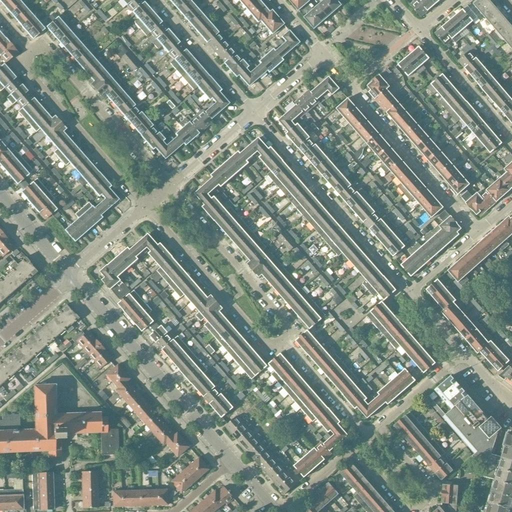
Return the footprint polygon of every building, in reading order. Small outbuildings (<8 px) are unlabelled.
[(9,0),(3,5),(9,12),(20,2),(22,0),(9,0)] [(22,0),(20,2),(9,12),(15,19),(26,9),(23,5),(27,1),(25,0),(22,0)] [(141,0),(131,0),(126,5),(132,12),(143,2),(141,0)] [(173,0),(171,2),(177,9),(187,0),(173,0)] [(189,0),(187,0),(177,9),(183,16),(195,6),(189,0)] [(242,0),(240,2),(246,9),(256,0),(242,0)] [(258,0),(256,0),(246,9),(252,16),(263,6),(258,0)] [(297,0),(292,5),(298,12),(310,1),(308,0),(297,0)] [(321,0),(323,2),(318,6),(328,18),(335,12),(324,0),(321,0)] [(336,0),(324,0),(335,12),(342,6),(336,0)] [(427,11),(417,0),(410,6),(420,17),(427,11)] [(417,0),(427,11),(434,6),(429,0),(417,0)] [(496,8),(489,0),(478,0),(473,4),(485,18),(496,8)] [(143,2),(132,12),(127,16),(129,19),(134,15),(138,19),(149,9),(143,2)] [(195,6),(183,16),(189,23),(200,13),(195,6)] [(263,6),(252,16),(257,23),(260,21),(259,20),(269,12),(263,6)] [(309,6),(307,7),(321,24),(328,18),(318,6),(313,10),(309,6)] [(321,24),(307,7),(305,9),(309,13),(304,18),(314,30),(321,24)] [(507,20),(496,8),(485,18),(495,30),(507,20)] [(26,9),(15,19),(21,26),(32,15),(26,9)] [(149,9),(138,19),(134,23),(140,29),(155,16),(149,9)] [(269,12),(259,20),(260,21),(264,26),(259,30),(261,32),(277,18),(271,10),(269,12)] [(463,10),(455,16),(466,28),(470,24),(474,29),(476,27),(472,22),(473,22),(463,10)] [(200,13),(189,23),(195,30),(206,20),(200,13)] [(46,27),(52,34),(67,20),(62,14),(57,18),(53,21),(46,27)] [(32,15),(21,26),(20,26),(26,33),(38,22),(32,15)] [(155,16),(140,29),(146,36),(150,33),(161,22),(155,16)] [(455,16),(449,22),(459,34),(466,28),(455,16)] [(277,18),(261,32),(262,33),(267,30),(272,35),(283,24),(277,18)] [(67,20),(52,34),(57,41),(73,27),(67,20)] [(206,20),(195,30),(201,37),(212,26),(206,20)] [(511,37),(511,26),(507,20),(495,30),(506,43),(511,37)] [(38,22),(26,33),(33,40),(44,29),(38,22)] [(161,22),(150,33),(153,37),(149,41),(151,44),(152,43),(156,39),(167,29),(161,22)] [(442,28),(452,40),(455,44),(462,38),(459,34),(449,22),(442,28)] [(212,26),(201,37),(206,43),(218,33),(212,26)] [(73,27),(57,41),(63,47),(74,37),(73,35),(77,32),(73,27)] [(281,37),(285,42),(291,49),(299,43),(285,27),(281,30),(285,34),(281,37)] [(452,40),(442,28),(435,34),(445,46),(445,45),(448,49),(451,46),(448,43),(452,40)] [(167,29),(156,39),(152,43),(157,50),(162,46),(173,36),(167,29)] [(78,31),(77,32),(73,35),(74,37),(78,40),(82,36),(78,31)] [(218,33),(206,43),(212,50),(224,40),(218,33)] [(167,53),(179,43),(173,36),(162,46),(167,53)] [(74,37),(63,47),(70,55),(81,45),(78,40),(74,37)] [(5,39),(0,43),(0,55),(11,46),(5,39)] [(228,44),(224,40),(212,50),(218,56),(230,46),(234,42),(232,40),(228,44)] [(85,41),(81,45),(70,55),(76,61),(87,51),(91,48),(85,41)] [(278,48),(274,51),(281,59),(291,49),(285,42),(283,44),(281,46),(278,48)] [(173,60),(185,50),(179,43),(167,53),(173,60)] [(11,46),(0,55),(0,56),(6,63),(17,53),(11,46)] [(230,46),(218,56),(224,63),(236,53),(230,46)] [(92,47),(91,48),(87,51),(76,61),(81,68),(93,57),(89,54),(94,50),(92,47)] [(419,47),(412,53),(422,65),(429,59),(419,47)] [(470,51),(468,53),(458,61),(464,68),(476,58),(472,54),(477,50),(475,47),(472,50),(470,51)] [(272,49),(265,56),(275,67),(283,61),(281,59),(274,51),(272,49)] [(175,70),(191,56),(185,50),(173,60),(169,64),(175,70)] [(236,53),(224,63),(224,64),(230,70),(242,60),(238,56),(243,52),(241,50),(236,54),(236,53)] [(127,52),(121,58),(127,64),(133,59),(127,52)] [(498,52),(495,54),(501,61),(504,59),(498,52)] [(412,53),(405,60),(415,71),(419,75),(426,69),(422,65),(412,53)] [(181,77),(197,63),(191,56),(175,70),(181,77)] [(275,67),(265,56),(258,62),(260,64),(266,71),(268,73),(275,67)] [(93,57),(81,68),(87,75),(103,61),(104,61),(101,58),(97,62),(93,57)] [(476,58),(464,68),(470,75),(482,65),(476,58)] [(133,59),(127,64),(133,71),(139,66),(133,59)] [(242,60),(230,70),(236,77),(238,75),(246,69),(248,67),(242,60)] [(398,65),(408,77),(415,71),(405,60),(398,65)] [(103,61),(87,75),(92,80),(89,83),(90,85),(109,68),(103,61)] [(197,63),(181,77),(187,84),(203,70),(197,63)] [(1,66),(0,67),(0,79),(9,71),(3,64),(1,66)] [(257,67),(251,72),(249,73),(255,81),(266,71),(260,64),(257,67)] [(482,65),(470,75),(476,82),(488,72),(482,65)] [(109,68),(90,85),(96,92),(115,75),(109,68)] [(249,73),(246,69),(238,75),(248,87),(255,81),(249,73)] [(384,79),(391,73),(387,69),(380,75),(384,79)] [(203,70),(187,84),(193,91),(197,87),(209,77),(203,70)] [(9,71),(0,79),(0,91),(4,88),(15,78),(9,71)] [(138,71),(133,75),(137,80),(137,79),(142,75),(138,71)] [(488,72),(476,82),(482,89),(498,75),(496,73),(491,76),(488,72)] [(115,75),(96,92),(102,98),(121,82),(115,75)] [(369,93),(375,100),(387,90),(390,87),(379,75),(372,82),(373,82),(367,87),(371,91),(369,93)] [(442,76),(437,80),(427,88),(433,95),(449,82),(443,75),(442,76)] [(498,75),(482,89),(487,96),(499,86),(496,81),(500,78),(498,75)] [(197,87),(203,94),(215,83),(209,77),(197,87)] [(322,84),(328,91),(332,96),(336,92),(340,97),(343,94),(339,90),(339,89),(329,77),(322,84)] [(15,78),(4,88),(10,95),(21,85),(15,78)] [(111,102),(127,89),(126,87),(121,82),(102,98),(104,100),(107,97),(111,102)] [(449,82),(433,95),(439,102),(454,88),(449,82)] [(215,83),(203,94),(209,101),(212,99),(219,93),(221,91),(215,83)] [(322,84),(311,93),(317,100),(322,96),(326,100),(329,98),(325,93),(328,91),(322,84)] [(21,85),(10,95),(6,99),(12,105),(16,102),(27,92),(21,85)] [(391,86),(390,87),(387,90),(375,100),(381,107),(393,97),(388,92),(393,88),(391,86)] [(499,86),(487,96),(493,103),(494,103),(505,93),(509,89),(510,89),(508,86),(503,90),(499,86)] [(454,88),(439,102),(445,109),(460,95),(454,88)] [(117,109),(133,95),(127,89),(111,102),(117,109)] [(505,93),(494,103),(500,110),(511,99),(511,98),(511,92),(509,89),(505,93)] [(323,107),(317,100),(311,93),(309,91),(302,97),(312,108),(317,104),(321,109),(323,107)] [(22,109),(33,98),(27,92),(16,102),(22,109)] [(123,116),(139,102),(134,97),(138,94),(136,92),(133,95),(117,109),(123,116)] [(219,93),(212,99),(215,103),(221,110),(229,104),(219,93)] [(460,95),(445,109),(450,116),(466,102),(460,95)] [(312,108),(302,97),(295,103),(297,105),(305,115),(308,118),(310,116),(307,113),(312,108)] [(393,97),(381,107),(386,113),(398,103),(403,99),(401,97),(397,101),(393,97)] [(23,119),(39,105),(33,98),(22,109),(18,112),(23,119)] [(338,120),(342,116),(354,106),(348,99),(336,109),(341,114),(336,118),(338,120)] [(511,100),(511,99),(500,110),(505,116),(511,110),(511,100)] [(141,113),(137,108),(144,102),(142,100),(139,102),(123,116),(129,123),(141,113)] [(174,107),(172,105),(169,101),(166,103),(171,109),(174,107)] [(466,102),(450,116),(456,123),(460,119),(472,109),(466,102)] [(213,105),(208,109),(204,112),(210,120),(221,110),(215,103),(213,105)] [(398,103),(386,113),(392,120),(404,110),(398,103)] [(39,105),(23,119),(29,125),(45,112),(39,105)] [(297,105),(286,115),(292,122),(294,120),(299,116),(301,118),(305,115),(297,105)] [(354,106),(342,116),(349,123),(360,113),(354,106)] [(409,106),(404,110),(392,120),(398,127),(410,117),(406,112),(410,108),(409,106)] [(472,109),(460,119),(466,126),(478,116),(472,109)] [(202,110),(195,117),(205,128),(212,122),(210,120),(204,112),(202,110)] [(45,112),(29,125),(35,133),(39,129),(54,116),(53,114),(49,117),(45,112)] [(144,117),(141,113),(129,123),(135,129),(151,116),(151,115),(149,113),(144,117)] [(360,113),(349,123),(355,130),(366,120),(360,113)] [(185,118),(199,134),(205,128),(195,117),(191,120),(187,115),(185,118)] [(278,121),(288,133),(296,126),(292,122),(286,115),(278,121)] [(54,116),(39,129),(45,136),(60,123),(54,116)] [(151,116),(135,129),(141,136),(152,126),(153,126),(157,123),(151,116)] [(478,116),(466,126),(463,129),(469,136),(472,133),(484,123),(478,116)] [(414,122),(410,117),(398,127),(404,134),(421,120),(419,118),(414,122)] [(199,134),(185,118),(178,124),(182,128),(192,140),(199,134)] [(366,120),(355,130),(360,137),(372,126),(366,120)] [(421,120),(404,134),(410,141),(422,130),(418,126),(422,122),(421,120)] [(298,124),(296,126),(288,133),(286,135),(292,141),(307,128),(305,125),(306,124),(304,122),(299,126),(298,124)] [(60,123),(45,136),(51,143),(66,130),(60,123)] [(484,123),(472,133),(476,137),(471,141),(474,144),(474,143),(478,140),(490,130),(484,123)] [(152,126),(141,136),(140,136),(146,143),(158,133),(153,126),(152,126)] [(372,126),(360,137),(364,141),(360,145),(362,147),(378,133),(372,126)] [(192,140),(182,128),(175,134),(177,137),(183,144),(185,146),(192,140)] [(307,128),(292,141),(298,149),(298,148),(310,138),(314,134),(312,132),(311,132),(307,128)] [(66,130),(51,143),(57,149),(69,139),(64,134),(68,131),(66,130)] [(426,135),(422,130),(410,141),(416,147),(433,133),(431,131),(426,135)] [(490,130),(478,140),(474,143),(480,151),(484,147),(496,137),(490,130)] [(158,133),(146,143),(153,150),(155,148),(162,142),(165,140),(158,133)] [(378,133),(362,147),(363,149),(368,145),(372,150),(384,140),(378,133)] [(434,135),(433,133),(416,147),(422,154),(434,144),(430,139),(434,135)] [(316,145),(320,141),(323,138),(320,135),(318,138),(314,134),(310,138),(298,148),(304,155),(316,145)] [(173,140),(168,144),(166,146),(172,153),(183,144),(177,137),(173,140)] [(496,137),(484,147),(490,154),(502,144),(496,137)] [(259,138),(252,145),(258,152),(261,156),(269,150),(259,138)] [(69,139),(57,149),(53,153),(59,159),(74,145),(69,139)] [(384,140),(372,150),(378,157),(390,147),(384,140)] [(322,152),(318,147),(322,143),(320,141),(316,145),(304,155),(310,162),(322,152)] [(166,146),(162,142),(155,148),(165,159),(172,153),(166,146)] [(438,149),(434,144),(422,154),(428,161),(440,151),(444,147),(443,145),(438,149)] [(74,145),(59,159),(65,166),(69,163),(81,153),(74,145)] [(252,145),(241,154),(247,161),(250,158),(256,154),(258,152),(252,145)] [(5,147),(0,151),(0,163),(11,154),(5,147)] [(390,147),(378,157),(373,161),(375,163),(380,159),(384,164),(396,154),(390,147)] [(271,148),(269,150),(261,156),(259,158),(265,165),(277,154),(271,148)] [(15,150),(11,154),(0,163),(0,165),(5,171),(21,157),(15,150)] [(25,153),(24,154),(30,161),(33,158),(28,151),(25,153)] [(452,164),(446,158),(440,151),(428,161),(440,175),(452,164)] [(239,152),(231,158),(242,170),(249,164),(247,161),(241,154),(239,152)] [(322,152),(310,162),(316,169),(332,154),(330,152),(325,156),(322,152)] [(81,153),(69,163),(75,169),(86,159),(81,153)] [(510,153),(505,157),(503,159),(509,165),(504,170),(507,173),(511,178),(511,155),(510,153)] [(277,154),(265,165),(271,172),(283,162),(277,154)] [(332,154),(316,169),(322,176),(334,166),(330,161),(334,157),(332,154)] [(396,154),(384,164),(380,167),(386,174),(390,170),(402,160),(396,154)] [(21,157),(5,171),(11,178),(26,164),(21,157)] [(231,158),(225,164),(235,176),(242,170),(231,158)] [(86,159),(75,169),(80,176),(92,166),(86,159)] [(402,160),(390,170),(396,178),(408,167),(402,160)] [(283,162),(271,172),(267,175),(273,182),(289,168),(283,162)] [(26,164),(11,178),(17,185),(33,171),(26,164)] [(225,164),(218,170),(228,182),(235,176),(225,164)] [(458,171),(453,166),(452,164),(440,175),(446,181),(458,171)] [(56,166),(53,169),(51,171),(54,175),(57,173),(60,171),(56,166)] [(92,166),(80,176),(87,183),(98,173),(92,166)] [(334,166),(322,176),(328,182),(339,172),(334,166)] [(408,167),(396,178),(402,184),(413,174),(408,167)] [(289,168),(273,182),(279,189),(295,175),(289,168)] [(344,168),(339,172),(328,182),(334,189),(345,179),(342,174),(346,170),(344,168)] [(218,170),(213,174),(211,176),(213,178),(219,185),(221,188),(228,182),(218,170)] [(458,171),(446,181),(452,188),(463,178),(458,171)] [(98,173),(87,183),(92,189),(104,179),(98,173)] [(495,174),(496,175),(499,179),(510,191),(511,188),(511,178),(507,173),(501,177),(497,173),(495,174)] [(413,174),(402,184),(398,188),(404,195),(419,181),(413,174)] [(468,174),(463,178),(452,188),(458,195),(470,185),(465,180),(470,176),(468,174)] [(295,175),(279,189),(285,196),(289,192),(300,182),(295,175)] [(510,191),(499,179),(496,175),(490,180),(493,184),(503,196),(510,191)] [(213,178),(202,188),(208,195),(210,193),(215,189),(219,185),(213,178)] [(21,193),(26,199),(42,185),(36,179),(21,193)] [(104,179),(92,189),(99,197),(101,195),(108,189),(111,187),(104,179)] [(345,179),(334,189),(340,196),(351,186),(345,179)] [(419,181),(404,195),(409,201),(414,198),(425,188),(419,181)] [(300,182),(289,192),(295,199),(306,189),(300,182)] [(356,182),(351,186),(340,196),(346,203),(357,192),(353,188),(358,184),(356,182)] [(503,196),(493,184),(486,190),(497,202),(503,196)] [(42,185),(26,199),(27,199),(26,200),(32,207),(48,193),(42,185)] [(497,202),(486,190),(482,186),(481,187),(485,192),(480,196),(490,208),(497,202)] [(205,205),(212,199),(208,195),(202,188),(195,194),(205,205)] [(425,188),(414,198),(420,205),(432,195),(425,188)] [(118,200),(108,189),(101,195),(105,199),(111,206),(118,200)] [(306,189),(295,199),(291,202),(297,209),(312,195),(306,189)] [(361,189),(357,192),(346,203),(352,209),(367,196),(361,189)] [(490,208),(480,196),(477,193),(473,197),(467,191),(460,197),(466,203),(465,204),(472,211),(472,210),(477,216),(481,212),(483,214),(490,208)] [(48,193),(32,207),(39,213),(51,203),(55,200),(48,193)] [(312,195),(297,209),(303,216),(318,202),(312,195)] [(432,195),(420,205),(424,209),(419,213),(421,215),(425,211),(437,201),(432,195)] [(367,196),(352,209),(357,216),(373,202),(367,196)] [(208,214),(220,204),(214,197),(212,199),(205,205),(202,207),(208,214)] [(55,199),(55,200),(51,203),(39,213),(45,220),(56,210),(53,206),(57,202),(55,199)] [(105,199),(103,200),(97,205),(94,209),(100,216),(111,206),(105,199)] [(437,201),(425,211),(432,218),(443,208),(437,201)] [(88,202),(81,208),(95,224),(102,218),(100,216),(94,209),(88,202)] [(277,202),(271,208),(274,212),(281,206),(277,202)] [(318,202),(303,216),(309,223),(324,209),(318,202)] [(373,202),(357,216),(363,223),(375,213),(379,209),(373,202)] [(220,204),(208,214),(214,221),(215,221),(226,211),(220,204)] [(226,211),(215,221),(220,228),(236,214),(230,207),(226,211)] [(95,224),(81,208),(74,215),(78,219),(88,230),(95,224)] [(324,209),(309,223),(315,230),(330,216),(324,209)] [(444,223),(439,227),(452,241),(459,235),(457,233),(461,229),(457,224),(451,217),(450,217),(445,211),(438,217),(444,223)] [(375,213),(363,223),(369,230),(381,219),(375,213)] [(236,214),(220,228),(226,234),(242,221),(236,214)] [(330,216),(315,230),(320,236),(336,223),(330,216)] [(385,216),(381,219),(369,230),(375,237),(391,223),(385,216)] [(511,220),(511,219),(509,217),(502,223),(511,234),(511,220)] [(88,230),(78,219),(71,224),(82,236),(88,230)] [(242,221),(226,234),(232,241),(248,228),(242,221)] [(336,223),(320,236),(326,243),(342,229),(336,223)] [(391,223),(375,237),(381,243),(397,230),(391,223)] [(511,234),(502,223),(495,229),(505,241),(511,236),(511,237),(511,234)] [(82,236),(71,224),(64,231),(74,242),(82,236)] [(452,241),(439,227),(438,226),(431,232),(445,247),(452,241)] [(248,228),(232,241),(238,248),(254,234),(248,228)] [(342,229),(326,243),(332,250),(348,236),(342,229)] [(495,229),(488,235),(502,251),(509,245),(505,241),(495,229)] [(397,230),(381,243),(387,250),(399,240),(403,236),(397,230)] [(278,237),(284,244),(290,239),(284,232),(278,237)] [(445,247),(431,232),(425,238),(428,242),(438,253),(445,247)] [(2,233),(0,235),(0,247),(8,240),(2,233)] [(141,241),(147,248),(151,252),(158,246),(148,234),(141,241)] [(254,234),(238,248),(244,255),(260,241),(254,234)] [(503,251),(502,251),(488,235),(482,241),(492,253),(497,248),(501,253),(503,251)] [(348,236),(332,250),(338,257),(342,253),(354,243),(348,236)] [(290,239),(284,244),(290,251),(296,246),(290,239)] [(8,240),(0,247),(0,254),(2,257),(14,247),(8,240)] [(399,240),(387,250),(393,257),(396,255),(400,251),(405,247),(399,240)] [(141,241),(130,250),(136,257),(140,254),(145,250),(147,248),(141,241)] [(260,241),(244,255),(249,260),(245,263),(247,264),(262,252),(266,248),(260,241)] [(492,253),(482,241),(475,247),(485,259),(489,263),(491,262),(487,257),(492,253)] [(438,253),(428,242),(421,248),(432,259),(438,253)] [(310,253),(309,251),(315,245),(313,243),(306,248),(304,251),(308,255),(310,253)] [(354,243),(342,253),(348,260),(360,250),(354,243)] [(155,261),(167,251),(160,244),(158,246),(151,252),(149,254),(154,260),(155,261)] [(432,259),(421,248),(418,244),(411,249),(425,265),(432,259)] [(475,247),(468,253),(478,265),(485,259),(475,247)] [(128,248),(121,254),(131,266),(138,260),(136,257),(130,250),(128,248)] [(425,265),(411,249),(408,251),(412,256),(408,260),(418,271),(425,265)] [(360,250),(348,260),(354,267),(366,256),(360,250)] [(161,268),(172,258),(173,258),(167,251),(155,261),(156,262),(158,265),(151,272),(153,274),(157,271),(161,268)] [(262,252),(247,264),(253,271),(272,255),(269,252),(265,255),(262,252)] [(305,258),(301,253),(298,255),(299,255),(294,259),(296,262),(301,258),(303,260),(305,258)] [(478,265),(468,253),(462,259),(472,271),(476,275),(478,274),(474,269),(478,265)] [(121,254),(114,260),(124,272),(131,266),(121,254)] [(272,255),(253,271),(259,278),(274,265),(270,261),(274,258),(272,255)] [(366,256),(354,267),(360,274),(372,263),(366,256)] [(25,258),(17,265),(17,266),(18,265),(30,278),(37,272),(29,264),(30,263),(25,258)] [(172,258),(161,268),(157,271),(162,278),(178,265),(172,258)] [(462,259),(455,265),(465,277),(472,271),(462,259)] [(114,260),(108,266),(118,277),(124,272),(114,260)] [(418,271),(408,260),(401,266),(411,277),(418,271)] [(278,261),(274,265),(259,278),(260,280),(262,279),(263,279),(264,278),(268,282),(284,268),(278,261)] [(30,279),(30,278),(18,265),(17,266),(17,265),(14,262),(9,266),(12,271),(4,278),(15,290),(24,282),(25,283),(30,279)] [(372,263),(360,274),(366,280),(378,270),(372,263)] [(178,265),(162,278),(169,285),(184,271),(178,265)] [(456,280),(460,285),(462,287),(468,281),(465,277),(455,265),(448,271),(450,274),(454,278),(456,280)] [(130,291),(118,277),(108,266),(107,266),(100,272),(105,278),(102,281),(104,283),(105,284),(110,289),(110,290),(119,300),(130,291)] [(284,268),(268,282),(274,289),(289,275),(284,268)] [(329,269),(326,271),(324,273),(328,278),(330,276),(333,273),(329,269)] [(378,270),(366,280),(362,284),(368,291),(383,277),(378,270)] [(184,271),(169,285),(174,292),(190,278),(184,271)] [(511,274),(510,274),(503,295),(511,297),(511,274)] [(289,275),(274,289),(280,296),(296,282),(289,275)] [(384,277),(383,277),(368,291),(374,298),(378,294),(390,284),(384,277)] [(0,300),(1,302),(5,299),(6,300),(12,294),(11,293),(15,290),(4,278),(1,281),(0,280),(0,300)] [(190,278),(174,292),(180,299),(184,295),(196,285),(190,278)] [(426,290),(432,297),(444,287),(438,280),(426,290)] [(296,282),(280,296),(286,302),(301,289),(296,282)] [(390,284),(378,294),(384,301),(396,291),(390,284)] [(196,285),(184,295),(190,301),(201,291),(196,285)] [(444,287),(432,297),(438,304),(450,294),(444,287)] [(301,289),(286,302),(292,309),(308,296),(301,289)] [(118,304),(124,311),(140,298),(134,291),(118,304)] [(165,291),(162,293),(160,296),(164,301),(167,299),(169,297),(165,291)] [(201,291),(190,301),(196,308),(211,296),(209,294),(206,297),(201,291)] [(337,294),(334,296),(331,299),(337,306),(343,301),(337,294)] [(450,294),(438,304),(444,311),(456,301),(450,294)] [(211,296),(196,308),(199,312),(195,316),(198,319),(217,302),(211,296)] [(308,296),(292,309),(298,316),(313,302),(308,296)] [(158,297),(154,301),(158,306),(162,302),(158,297)] [(140,298),(124,311),(130,318),(146,305),(140,298)] [(457,299),(456,301),(444,311),(442,313),(448,320),(459,309),(463,306),(457,299)] [(217,302),(198,319),(201,322),(205,318),(208,322),(223,309),(217,302)] [(313,302),(298,316),(304,323),(319,309),(313,302)] [(366,316),(372,322),(387,309),(382,302),(366,316)] [(78,319),(74,313),(73,314),(66,305),(59,311),(58,311),(70,326),(78,319)] [(146,305),(130,318),(136,325),(148,315),(152,311),(146,305)] [(223,309),(208,322),(204,326),(210,332),(225,319),(221,314),(224,311),(223,309)] [(319,309),(304,323),(310,330),(325,316),(319,309)] [(387,309),(372,322),(378,329),(393,316),(387,309)] [(459,309),(448,320),(453,326),(465,316),(459,309)] [(70,326),(58,311),(53,315),(54,317),(45,324),(56,337),(64,330),(68,334),(73,329),(70,326)] [(148,315),(136,325),(142,332),(145,330),(147,328),(154,322),(148,315)] [(393,316),(378,329),(384,336),(400,323),(393,316)] [(465,316),(453,326),(459,333),(471,323),(465,316)] [(225,319),(210,332),(216,339),(231,326),(225,319)] [(475,320),(471,323),(459,333),(465,340),(481,326),(475,320)] [(400,323),(384,336),(390,343),(405,329),(400,323)] [(35,333),(32,336),(43,348),(46,346),(53,340),(52,340),(56,337),(45,324),(41,328),(40,327),(34,332),(35,333)] [(162,326),(153,334),(150,336),(156,343),(168,333),(162,326)] [(231,326),(216,339),(222,346),(237,332),(231,326)] [(481,326),(465,340),(471,347),(487,333),(481,326)] [(405,329),(390,343),(396,350),(400,346),(411,336),(405,329)] [(82,348),(94,338),(93,338),(87,331),(84,334),(80,338),(76,341),(74,343),(72,345),(74,347),(78,344),(82,348)] [(296,341),(302,348),(314,338),(307,331),(296,341)] [(237,332),(222,346),(228,353),(243,339),(237,332)] [(168,333),(156,343),(162,350),(174,340),(168,333)] [(487,333),(471,347),(478,354),(480,352),(491,341),(493,340),(487,333)] [(74,343),(76,341),(80,338),(77,335),(72,340),(74,343)] [(34,356),(43,348),(32,336),(22,344),(21,343),(16,347),(28,361),(32,365),(37,360),(34,356)] [(174,340),(162,350),(168,357),(184,343),(178,336),(174,340)] [(411,336),(400,346),(406,353),(417,343),(411,336)] [(94,338),(82,348),(86,353),(83,357),(84,358),(100,345),(94,338)] [(314,338),(302,348),(308,355),(320,345),(314,338)] [(243,339),(228,353),(234,359),(249,346),(243,339)] [(491,341),(480,352),(486,358),(497,348),(491,341)] [(184,343),(168,357),(174,364),(190,350),(184,343)] [(417,343),(406,353),(412,360),(423,350),(417,343)] [(100,345),(84,358),(86,360),(89,357),(94,362),(105,352),(106,352),(100,345)] [(320,345),(308,355),(314,362),(325,351),(320,345)] [(249,346),(234,359),(239,366),(255,353),(249,346)] [(17,371),(28,361),(16,347),(16,348),(5,358),(0,362),(6,368),(11,365),(17,371)] [(215,347),(212,350),(210,348),(207,350),(211,355),(214,353),(217,349),(215,347)] [(497,348),(486,358),(492,365),(503,355),(497,348)] [(190,350),(174,364),(180,370),(195,357),(190,350)] [(423,350),(412,360),(417,367),(429,356),(423,350)] [(325,351),(314,362),(320,368),(331,358),(325,351)] [(511,356),(507,351),(503,355),(492,365),(498,372),(511,359),(511,356)] [(105,352),(94,362),(98,367),(94,370),(96,372),(111,359),(105,352)] [(255,353),(239,366),(245,373),(261,359),(255,353)] [(269,364),(275,371),(286,361),(281,354),(269,364)] [(335,355),(331,358),(320,368),(326,375),(341,361),(335,355)] [(429,356),(417,367),(424,374),(435,364),(429,356)] [(195,357),(180,370),(185,377),(201,363),(195,357)] [(84,358),(74,367),(77,370),(87,361),(84,358)] [(261,359),(245,373),(252,380),(267,367),(261,359)] [(286,361),(275,371),(271,375),(277,382),(292,368),(293,368),(286,361)] [(341,361),(326,375),(332,382),(347,368),(341,361)] [(11,365),(6,368),(0,362),(0,384),(0,385),(12,375),(17,371),(11,365)] [(201,363),(185,377),(192,384),(203,374),(207,370),(201,363)] [(107,377),(111,382),(123,372),(117,365),(102,378),(104,380),(107,377)] [(511,367),(510,366),(499,377),(508,384),(511,378),(511,367)] [(292,368),(277,382),(282,388),(298,375),(292,368)] [(347,368),(332,382),(337,389),(353,375),(347,368)] [(405,369),(398,375),(408,387),(415,381),(411,376),(405,369)] [(123,372),(111,382),(117,389),(127,381),(129,379),(123,372)] [(203,374),(192,384),(198,391),(210,381),(203,374)] [(298,375),(282,388),(289,395),(304,382),(298,375)] [(353,375),(337,389),(343,395),(355,385),(359,382),(353,375)] [(408,387),(398,375),(391,381),(401,393),(408,387)] [(434,391),(440,397),(457,383),(451,376),(434,391)] [(117,389),(111,394),(113,396),(117,393),(121,398),(133,388),(127,381),(117,389)] [(210,381),(198,391),(204,397),(215,387),(210,381)] [(401,393),(391,381),(385,387),(395,399),(401,393)] [(304,382),(289,395),(294,402),(310,388),(304,382)] [(462,389),(457,383),(440,397),(446,404),(462,389)] [(64,434),(100,433),(101,455),(118,455),(117,430),(107,430),(107,418),(100,418),(100,413),(56,415),(55,385),(33,386),(35,430),(17,431),(17,427),(20,427),(19,415),(2,415),(2,421),(0,420),(0,452),(48,451),(48,457),(61,457),(61,439),(64,439),(64,434)] [(343,395),(349,402),(361,392),(355,385),(343,395)] [(215,387),(204,397),(210,404),(221,394),(215,387)] [(395,399),(385,387),(377,393),(379,396),(386,403),(388,405),(395,399)] [(133,388),(121,398),(125,403),(122,406),(123,408),(127,405),(139,395),(133,388)] [(310,388),(294,402),(300,409),(316,395),(310,388)] [(468,396),(462,389),(446,404),(451,410),(466,397),(468,396)] [(101,392),(98,395),(104,401),(107,398),(101,392)] [(361,392),(349,402),(355,409),(357,407),(365,401),(367,399),(361,392)] [(221,394),(210,404),(216,411),(227,401),(221,394)] [(139,395),(127,405),(133,412),(145,402),(139,395)] [(316,395),(300,409),(306,416),(322,402),(316,395)] [(375,399),(370,404),(368,405),(374,413),(386,403),(379,396),(375,399)] [(426,398),(431,405),(434,402),(428,396),(426,398)] [(468,396),(466,397),(451,410),(445,415),(442,418),(474,454),(472,457),(485,472),(486,472),(491,454),(498,432),(502,429),(495,421),(492,423),(468,396)] [(227,401),(216,411),(222,418),(233,408),(227,401)] [(374,413),(368,405),(365,401),(357,407),(367,419),(374,413)] [(145,402),(133,412),(139,418),(150,408),(145,402)] [(322,402),(306,416),(312,422),(316,419),(328,409),(322,402)] [(440,409),(434,402),(431,405),(437,411),(440,409)] [(150,408),(139,418),(135,421),(137,423),(140,420),(145,425),(156,415),(150,408)] [(328,408),(328,409),(316,419),(322,426),(334,415),(328,408)] [(445,415),(440,409),(437,411),(442,418),(445,415)] [(410,412),(396,424),(394,426),(400,433),(416,419),(410,412)] [(231,433),(239,426),(246,420),(240,414),(225,427),(231,433)] [(156,415),(145,425),(149,430),(144,434),(146,436),(150,432),(151,432),(162,422),(156,415)] [(334,415),(322,426),(328,433),(330,431),(338,424),(340,423),(334,415)] [(125,419),(122,422),(127,428),(130,425),(125,419)] [(416,419),(400,433),(406,440),(421,426),(416,419)] [(246,420),(239,426),(231,433),(237,440),(249,430),(244,425),(248,422),(246,420)] [(162,422),(151,432),(156,439),(168,429),(162,422)] [(348,436),(338,424),(330,431),(334,435),(340,442),(348,436)] [(421,426),(406,440),(412,446),(427,433),(421,426)] [(168,429),(156,439),(153,442),(155,444),(158,441),(162,446),(165,444),(174,435),(168,429)] [(253,435),(249,430),(237,440),(249,454),(260,444),(256,439),(258,437),(255,433),(253,435)] [(174,435),(165,444),(170,450),(182,440),(176,433),(174,435)] [(427,433),(412,446),(418,454),(434,440),(427,433)] [(331,438),(327,441),(323,444),(330,452),(340,442),(334,435),(331,438)] [(182,440),(170,450),(175,455),(171,458),(173,460),(188,447),(182,440)] [(434,440),(418,454),(424,460),(439,447),(434,440)] [(260,444),(249,454),(248,454),(255,461),(266,450),(262,446),(265,444),(263,442),(260,444)] [(321,442),(315,448),(325,460),(332,454),(330,452),(323,444),(321,442)] [(439,447),(424,460),(430,467),(441,457),(445,454),(439,447)] [(511,448),(505,447),(503,453),(501,453),(500,457),(511,460),(511,448)] [(325,460),(315,448),(308,454),(318,466),(325,460)] [(261,468),(272,457),(270,455),(266,450),(255,461),(261,468)] [(318,466),(308,454),(301,460),(311,472),(318,466)] [(491,454),(486,472),(485,472),(483,477),(496,480),(498,469),(500,457),(491,454)] [(267,474),(278,464),(282,461),(280,459),(277,462),(272,457),(261,468),(267,474)] [(441,457),(430,467),(435,474),(447,464),(445,461),(441,457)] [(511,460),(500,457),(498,469),(511,473),(511,460)] [(198,458),(191,464),(201,476),(208,470),(198,458)] [(311,472),(301,460),(294,466),(304,478),(311,472)] [(273,481),(284,471),(280,467),(284,463),(282,461),(278,464),(267,474),(273,481)] [(340,473),(346,480),(357,470),(351,463),(340,473)] [(201,476),(191,464),(186,468),(183,465),(181,467),(184,470),(194,482),(201,476)] [(447,464),(435,474),(441,481),(453,471),(447,464)] [(194,482),(184,470),(181,467),(179,468),(182,472),(177,476),(187,488),(194,482)] [(511,473),(498,469),(496,480),(496,481),(511,485),(511,473)] [(357,470),(346,480),(352,487),(363,477),(357,470)] [(284,471),(273,481),(279,488),(290,478),(284,471)] [(81,472),(81,481),(101,480),(101,474),(97,474),(97,472),(81,472)] [(52,473),(31,474),(32,483),(53,482),(52,473)] [(19,478),(14,478),(14,490),(22,490),(22,475),(18,475),(19,478)] [(169,477),(167,479),(180,494),(187,488),(177,476),(172,480),(169,477)] [(363,477),(352,487),(358,494),(369,484),(363,477)] [(290,478),(279,488),(285,495),(296,485),(290,478)] [(101,480),(81,481),(82,490),(97,490),(97,484),(101,484),(101,480)] [(443,483),(442,495),(457,496),(458,486),(458,483),(447,482),(446,481),(443,483)] [(511,485),(496,481),(493,492),(511,498),(511,485)] [(53,482),(32,483),(32,491),(53,491),(53,482)] [(113,507),(122,507),(122,491),(121,491),(121,482),(118,483),(119,492),(112,492),(113,507)] [(328,483),(322,489),(332,501),(339,495),(328,483)] [(369,484),(358,494),(353,497),(360,505),(375,491),(369,484)] [(339,494),(341,492),(335,485),(333,487),(339,494)] [(146,491),(140,491),(140,506),(149,506),(148,486),(146,486),(146,491)] [(150,486),(148,486),(149,506),(158,506),(157,490),(151,490),(150,486)] [(127,491),(122,491),(122,507),(131,507),(131,487),(127,487),(127,491)] [(133,487),(131,487),(131,507),(140,506),(140,491),(133,491),(133,487)] [(223,487),(216,493),(224,503),(226,505),(233,499),(223,487)] [(322,489),(315,495),(325,506),(332,501),(322,489)] [(14,490),(5,490),(6,511),(15,511),(14,490)] [(22,490),(14,490),(15,511),(23,510),(22,490)] [(97,490),(82,490),(82,499),(97,499),(102,499),(102,496),(97,496),(97,490)] [(167,490),(157,490),(158,506),(167,505),(167,502),(176,494),(173,491),(167,497),(167,490)] [(53,491),(32,491),(32,500),(53,500),(53,491)] [(214,491),(208,496),(218,508),(224,503),(216,493),(214,491)] [(375,491),(360,505),(365,511),(381,497),(375,491)] [(511,506),(511,498),(493,492),(489,504),(511,510),(511,506)] [(315,495),(308,501),(318,511),(325,506),(315,495)] [(457,505),(457,496),(442,495),(441,503),(446,504),(446,507),(448,507),(456,508),(456,505),(457,505)] [(208,496),(200,503),(208,511),(213,511),(218,508),(208,496)] [(381,497),(365,511),(366,511),(378,511),(387,504),(381,497)] [(97,499),(82,499),(82,509),(98,508),(97,499)] [(53,500),(32,500),(33,511),(54,510),(53,500)] [(318,511),(308,501),(301,507),(305,511),(318,511)] [(208,511),(200,503),(194,508),(196,511),(208,511)]
